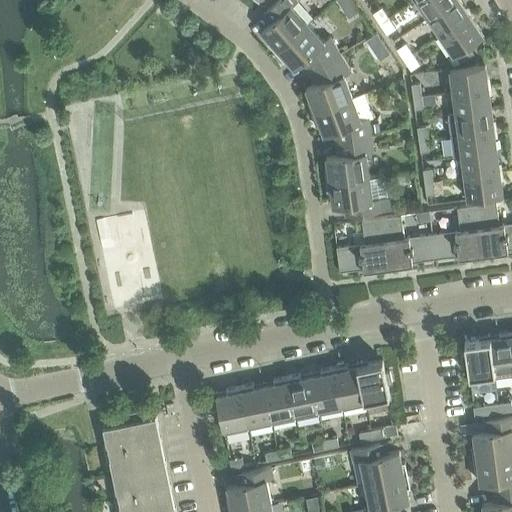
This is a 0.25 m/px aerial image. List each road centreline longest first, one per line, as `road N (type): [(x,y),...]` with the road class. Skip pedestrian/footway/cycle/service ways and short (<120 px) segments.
road 1 (residential): [(329,325),(303,139),(283,82),(231,26),(191,0)]
road 2 (residential): [(451,511),(420,309)]
road 3 (residential): [(0,397),(175,359)]
road 4 (residential): [(175,359),(329,325)]
road 5 (residential): [(207,511),(175,359)]
